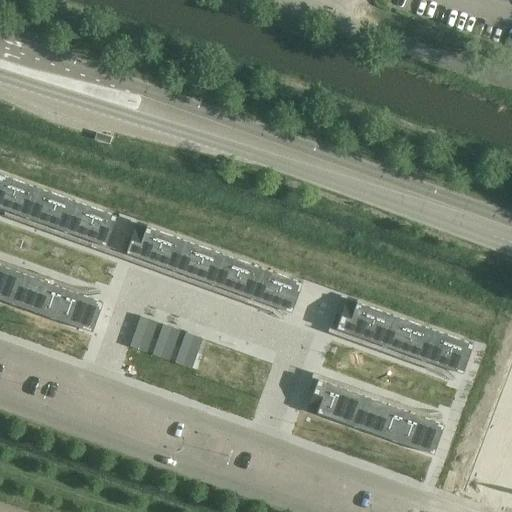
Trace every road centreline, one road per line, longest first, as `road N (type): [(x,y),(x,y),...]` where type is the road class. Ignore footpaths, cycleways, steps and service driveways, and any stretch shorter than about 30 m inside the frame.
road 1 (secondary): [(511,234),(0,57)]
road 2 (unclassified): [(0,400),(313,511)]
